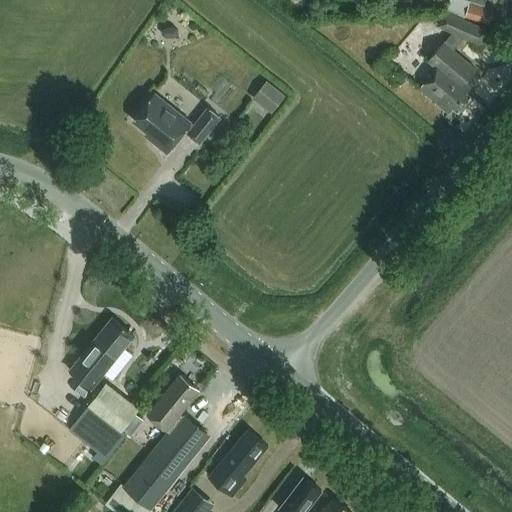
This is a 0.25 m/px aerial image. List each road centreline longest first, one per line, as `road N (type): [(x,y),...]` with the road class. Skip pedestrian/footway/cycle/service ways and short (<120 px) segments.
road 1 (residential): [(282,372),(511,103)]
road 2 (tertiary): [(282,372),(114,235),(0,162)]
road 3 (tertiary): [(450,511),(282,372)]
